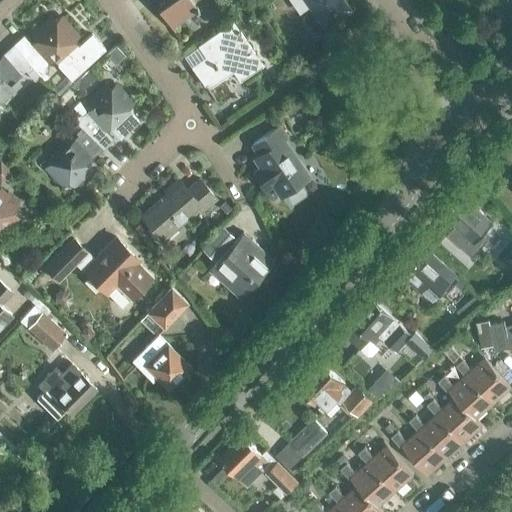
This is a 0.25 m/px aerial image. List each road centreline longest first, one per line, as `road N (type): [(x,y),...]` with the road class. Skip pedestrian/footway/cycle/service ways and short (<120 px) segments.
road 1 (tertiary): [(451,113),(399,205),(168,459)]
road 2 (residential): [(114,0),(187,106),(189,123)]
road 3 (residential): [(451,113),(384,0)]
